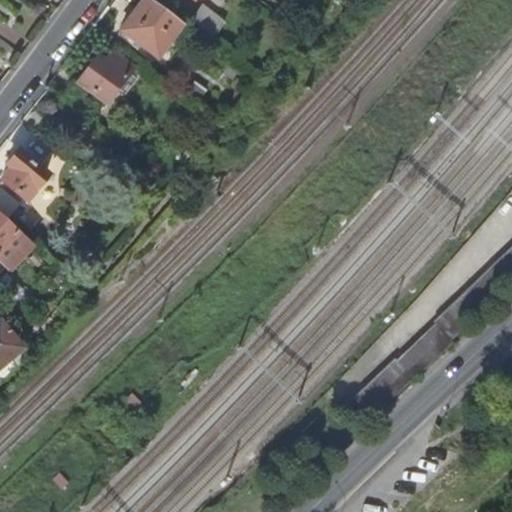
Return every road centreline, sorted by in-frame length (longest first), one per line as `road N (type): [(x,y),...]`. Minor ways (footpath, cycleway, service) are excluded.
road 1 (secondary): [(511,320),(310,511)]
road 2 (residential): [(82,0),(0,105)]
